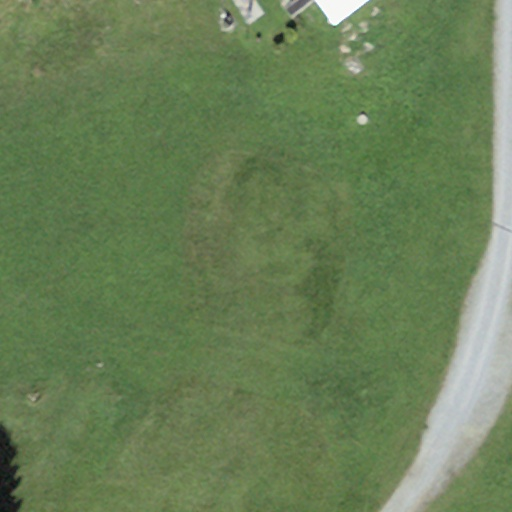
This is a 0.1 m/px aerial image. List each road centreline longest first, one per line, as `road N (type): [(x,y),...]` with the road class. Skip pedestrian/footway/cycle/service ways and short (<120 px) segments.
road 1 (track): [(419,511),(500,389),(511,352)]
road 2 (track): [(511,158),(505,52),(511,8)]
